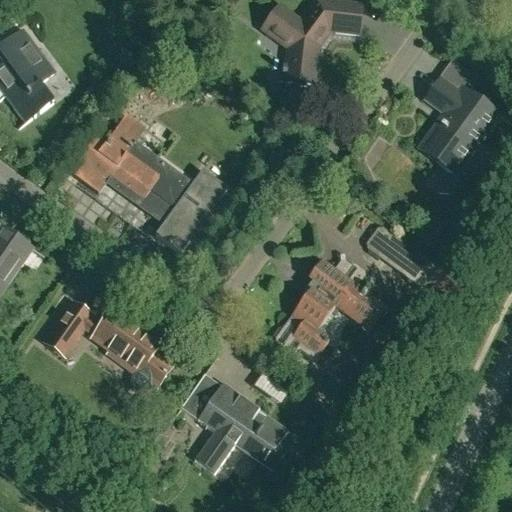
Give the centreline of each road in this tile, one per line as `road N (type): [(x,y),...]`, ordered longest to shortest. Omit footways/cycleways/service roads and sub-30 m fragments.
road 1 (residential): [(0,174),(169,291),(201,302),(222,298),(243,284),(450,0)]
road 2 (tertiary): [(437,511),(511,357)]
